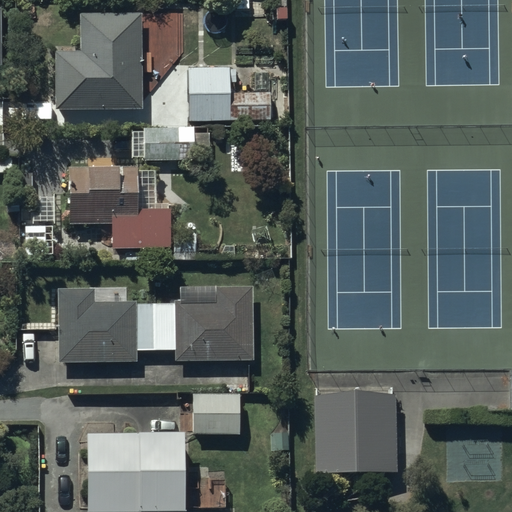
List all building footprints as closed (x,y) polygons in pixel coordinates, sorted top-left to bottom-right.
[(80,54),(54,54),(54,113),(142,113),(141,16),(79,17),(80,54)] [(229,70),(187,70),(188,124),(230,124),(229,70)] [(177,131),(143,131),(143,165),(178,165),(177,131)] [(136,169),(67,170),(69,229),(111,228),(111,252),(170,251),(169,214),(137,215),(136,169)] [(94,290),(56,291),(57,366),(135,365),(135,354),(173,354),(173,365),(253,364),(252,289),(215,290),(215,307),(179,307),(179,303),(168,303),(168,307),(135,307),(135,304),(94,305),(94,290)] [(192,397),(192,436),(239,436),(239,396),(248,396),(248,385),(229,385),(229,396),(192,397)] [(318,403),(319,487),(399,486),(399,404),(318,403)] [(188,437),(85,438),(85,511),(184,511),(223,511),(223,482),(209,482),(209,468),(188,468),(188,437)]
